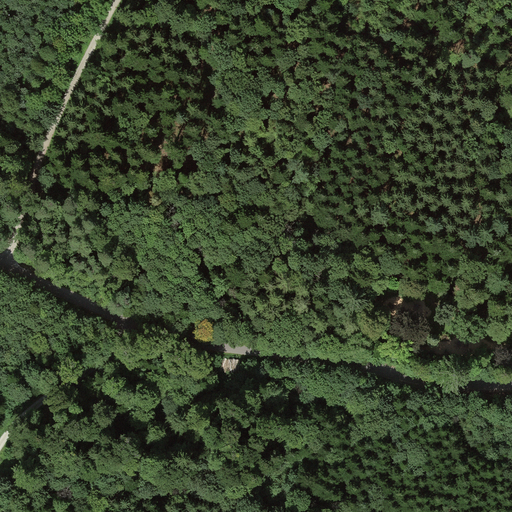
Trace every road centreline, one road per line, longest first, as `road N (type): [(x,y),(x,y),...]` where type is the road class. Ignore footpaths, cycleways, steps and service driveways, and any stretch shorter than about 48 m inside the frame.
road 1 (unclassified): [(511,383),(171,339),(0,264)]
road 2 (track): [(32,186),(178,193),(339,236),(390,261),(511,350)]
road 3 (track): [(119,0),(56,126),(6,266)]
road 4 (track): [(145,330),(43,400),(0,446)]
